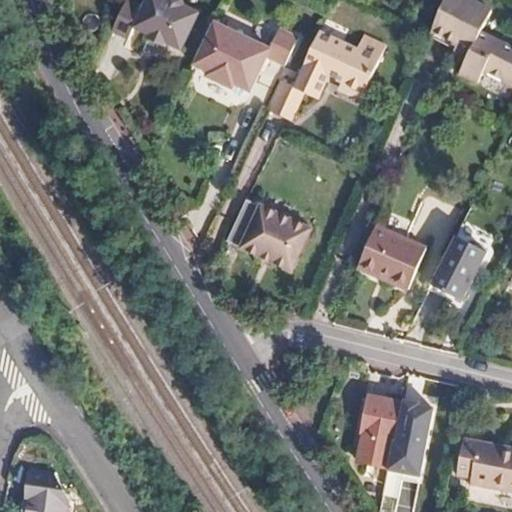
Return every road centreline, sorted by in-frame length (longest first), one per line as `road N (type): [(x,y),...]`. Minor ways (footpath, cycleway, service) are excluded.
road 1 (residential): [(231,358),(79,114),(32,0)]
road 2 (residential): [(511,384),(306,335),(266,337),(231,358)]
road 3 (residential): [(331,511),(231,358)]
road 4 (residential): [(41,380),(126,511)]
